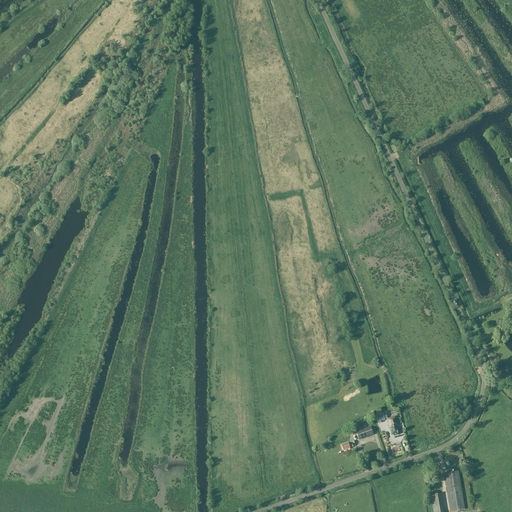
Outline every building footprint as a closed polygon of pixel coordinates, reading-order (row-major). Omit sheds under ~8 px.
[(387,418),(386,414),(383,415),(383,414),(376,416),(378,423),(385,421),(384,419),(387,418)] [(391,428),(394,436),(399,434),(396,427),(399,426),(396,417),(387,419),(389,428),(391,428)] [(356,432),(358,437),(359,440),(373,435),(371,427),(356,432)] [(341,445),(343,451),(350,449),(350,447),(353,446),(352,444),(354,443),(354,441),(341,445)] [(465,509),(458,471),(445,474),(451,511),(465,509)] [(443,511),(440,494),(431,495),(433,511),(443,511)]
